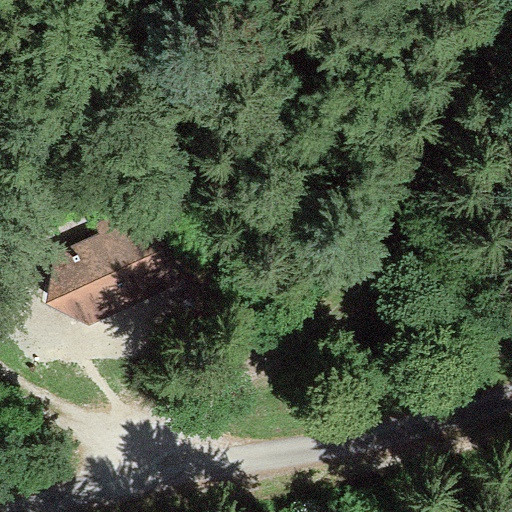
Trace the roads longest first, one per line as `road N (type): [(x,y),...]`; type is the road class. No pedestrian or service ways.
road 1 (track): [(487,0),(399,231),(308,332),(96,424)]
road 2 (track): [(511,403),(444,437),(34,498),(13,511)]
road 3 (track): [(0,373),(191,474)]
